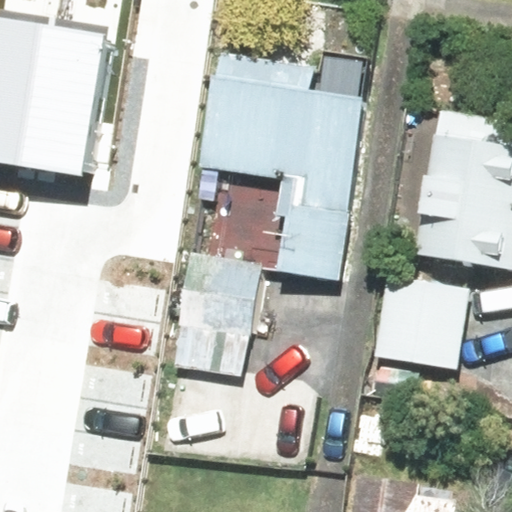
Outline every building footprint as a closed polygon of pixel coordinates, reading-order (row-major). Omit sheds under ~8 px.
[(0,26),(0,175),(81,189),(105,44),(0,26)] [(263,85),(222,79),(208,169),(304,183),(290,275),(348,283),(375,101),(321,93),(325,70),(266,62),(263,85)] [(511,121),(448,112),(425,258),(511,271),(511,121)] [(251,379),(271,267),(202,255),(181,366),(251,379)] [(480,292),(395,278),(382,358),(467,372),(480,292)] [(464,511),(467,488),(365,476),(361,511),(464,511)]
